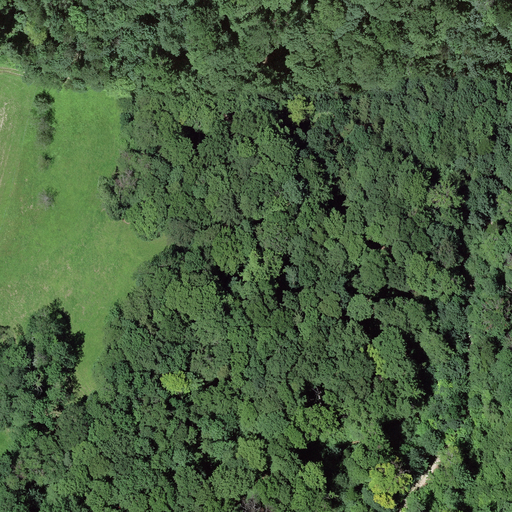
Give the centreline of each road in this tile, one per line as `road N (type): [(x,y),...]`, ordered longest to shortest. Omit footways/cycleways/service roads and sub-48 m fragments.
road 1 (track): [(356,359),(243,308),(232,295),(232,165),(225,129),(210,109),(129,73),(68,81),(0,68)]
road 2 (track): [(511,111),(496,134),(401,212),(381,248),(370,322),(338,395),(236,511)]
road 3 (track): [(399,511),(465,416),(469,276),(511,198)]
